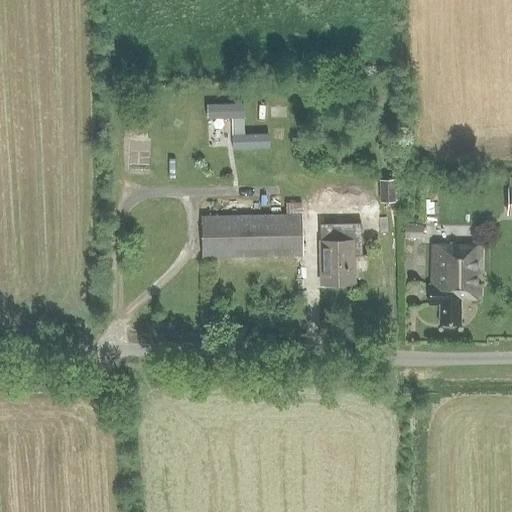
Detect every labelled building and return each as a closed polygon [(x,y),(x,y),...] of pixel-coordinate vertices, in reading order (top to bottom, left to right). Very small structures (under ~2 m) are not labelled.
[(395,202),(394,180),(379,180),(379,202),(395,202)] [(352,209),(352,194),(321,194),(321,209),(352,209)] [(302,255),(301,213),(301,203),(286,203),(286,213),(201,215),(201,257),(302,255)] [(423,238),(423,224),(405,225),(405,239),(423,238)] [(352,284),(352,240),(333,241),(333,230),(305,231),(305,255),(320,255),(320,284),(352,284)] [(480,296),(479,242),(430,243),(430,283),(428,283),(428,303),(438,303),(438,323),(460,322),(460,297),(480,296)]
